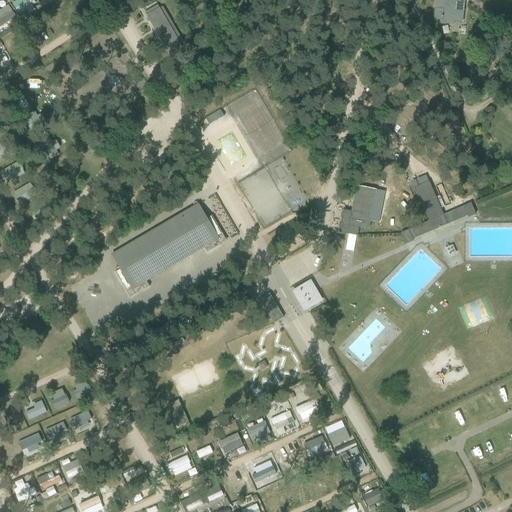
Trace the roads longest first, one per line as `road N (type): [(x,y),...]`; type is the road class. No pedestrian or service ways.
road 1 (unknown): [(278,279),(311,258),(321,232),(366,0)]
road 2 (unknown): [(347,401),(129,511)]
road 3 (unclassified): [(410,511),(294,309)]
road 4 (unknown): [(102,177),(86,163),(34,58)]
